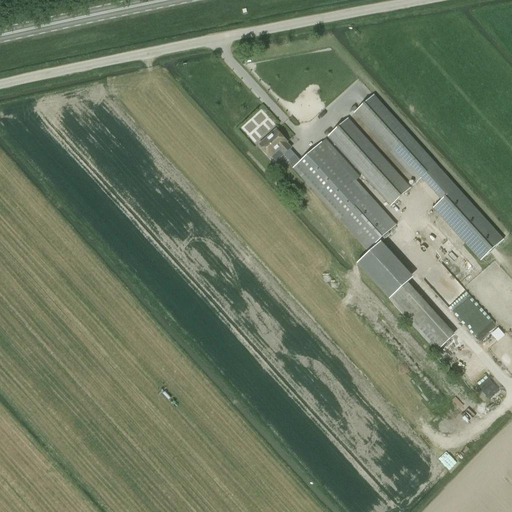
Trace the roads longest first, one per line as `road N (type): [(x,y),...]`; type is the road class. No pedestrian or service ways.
road 1 (unclassified): [(0,84),(412,0)]
road 2 (primary): [(173,0),(0,36)]
